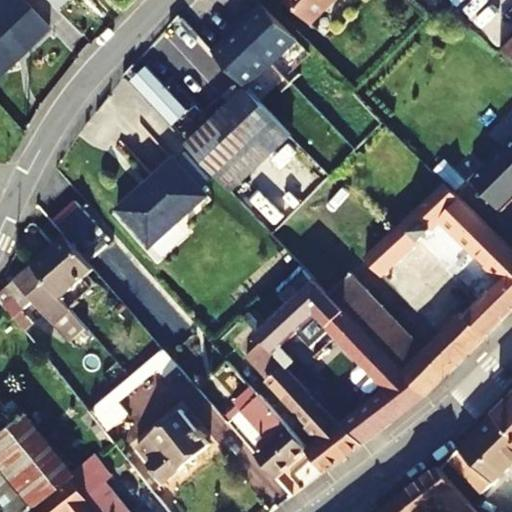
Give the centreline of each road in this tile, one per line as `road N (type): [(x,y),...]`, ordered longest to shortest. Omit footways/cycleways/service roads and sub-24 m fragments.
road 1 (residential): [(9,194),(77,86),(161,0)]
road 2 (secondary): [(329,511),(511,357)]
